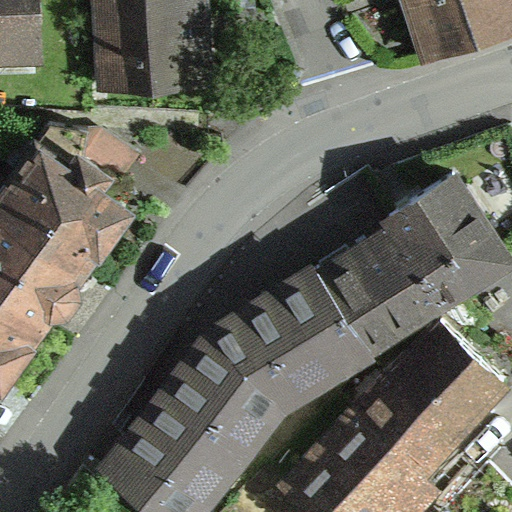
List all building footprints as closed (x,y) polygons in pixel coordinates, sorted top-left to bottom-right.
[(34,0),(0,0),(0,60),(38,58),(34,0)] [(96,0),(103,89),(218,81),(211,0),(96,0)] [(480,37),(466,0),(400,0),(421,58),(480,37)] [(511,0),(466,0),(480,37),(511,25),(511,0)] [(92,130),(40,133),(0,187),(0,207),(85,266),(130,202),(112,190),(134,156),(92,130)] [(511,267),(511,257),(459,171),(213,322),(98,472),(150,511),(210,511),(286,414),(377,362),(374,358),(511,267)] [(85,266),(0,207),(0,279),(51,315),(85,266)] [(51,315),(0,279),(0,385),(2,387),(51,315)] [(385,511),(509,383),(439,317),(279,484),(308,511),(385,511)]
